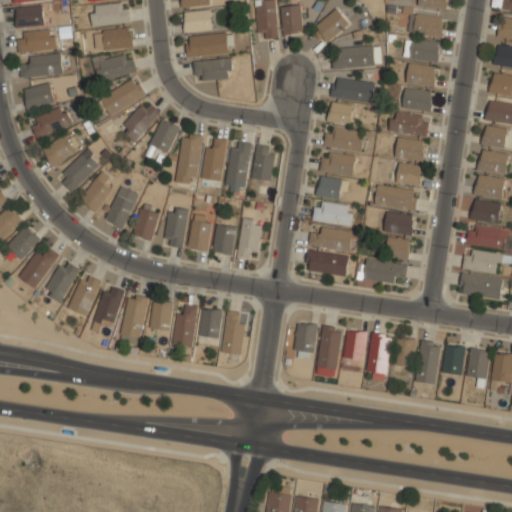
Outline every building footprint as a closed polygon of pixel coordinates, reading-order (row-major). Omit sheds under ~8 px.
[(128,0),(90,4),(92,25),(130,21),(128,0)] [(253,0),(259,39),(279,36),(274,0),(253,0)] [(417,0),(417,4),(445,9),(446,0),(417,0)] [(511,0),(492,0),(492,7),(511,9),(511,0)] [(302,31),(300,3),(280,5),(283,33),(302,31)] [(15,6),(16,26),(45,24),(43,4),(15,6)] [(349,22),(336,6),(314,24),(328,40),(349,22)] [(183,30),(213,30),(213,10),(183,10),(183,30)] [(441,36),(443,14),(410,11),(407,32),(441,36)] [(511,37),(511,16),(500,15),(497,36),(511,37)] [(97,50),(133,43),(129,24),(93,31),(97,50)] [(18,51),(57,48),(55,28),(17,31),(18,51)] [(228,54),(227,33),(185,36),(187,57),(228,54)] [(437,61),(440,40),(406,35),(403,56),(437,61)] [(511,66),(511,44),(498,41),(493,62),(511,66)] [(380,65),(380,45),(340,45),(340,56),(332,56),(332,65),(380,65)] [(133,58),(124,60),(121,50),(92,57),(98,80),(136,70),(133,58)] [(29,62),(20,63),(21,75),(63,72),(62,52),(28,54),(29,62)] [(231,78),(231,59),(195,59),(195,78),(231,78)] [(406,82),(434,85),(436,64),(408,62),(406,82)] [(511,94),(511,73),(492,70),(489,91),(511,94)] [(374,79),(332,76),(331,97),(373,100),(374,79)] [(145,97),(137,78),(99,94),(108,114),(145,97)] [(55,100),(51,81),(22,88),(27,107),(55,100)] [(432,89),(403,87),(401,107),(430,110),(432,89)] [(511,101),(487,99),(485,119),(511,121),(511,101)] [(120,126),(135,140),(160,114),(146,100),(120,126)] [(352,121),(352,102),(329,102),(329,121),(352,121)] [(29,120),(38,138),(73,120),(64,103),(29,120)] [(428,115),(391,110),(388,131),(426,135),(428,115)] [(150,145),(168,153),(179,127),(161,119),(150,145)] [(360,151),(364,131),(327,124),(324,144),(360,151)] [(511,146),(511,126),(484,124),(482,144),(511,146)] [(41,149),(53,165),(80,147),(68,130),(41,149)] [(195,183),(202,136),(182,133),(175,180),(195,183)] [(394,157),(422,159),(424,139),(396,136),(394,157)] [(215,146),(207,145),(201,177),(220,180),(228,139),(217,137),(215,146)] [(250,142),(230,141),(227,185),(247,186),(250,142)] [(251,177),(270,181),(277,148),(257,144),(251,177)] [(504,174),(509,152),(481,146),(477,168),(504,174)] [(352,175),(356,155),(323,148),(319,169),(352,175)] [(72,190),(99,163),(85,149),(58,176),(72,190)] [(417,185),(422,166),(395,160),(391,179),(417,185)] [(80,199),(96,210),(116,182),(99,170),(80,199)] [(316,195),(341,199),(344,178),(319,174),(316,195)] [(503,175),(475,174),(474,195),(503,196),(503,175)] [(374,205),(415,209),(417,188),(377,183),(374,205)] [(104,218),(123,227),(139,193),(121,184),(104,218)] [(0,206),(8,202),(0,188),(0,206)] [(501,202),(473,196),(469,217),(497,223),(501,202)] [(313,219),(350,224),(353,204),(315,199),(313,219)] [(0,238),(23,221),(12,205),(0,213),(0,238)] [(160,213),(140,206),(132,233),(151,239),(160,213)] [(166,244),(185,244),(185,206),(166,206),(166,244)] [(413,213),(385,210),(383,230),(411,233),(413,213)] [(189,248),(208,250),(211,215),(192,214),(189,248)] [(237,254),(256,257),(262,220),(243,217),(237,254)] [(465,243),(504,249),(507,228),(469,222),(465,243)] [(212,251),(231,254),(236,226),(216,223),(212,251)] [(19,259),(40,238),(27,225),(6,246),(19,259)] [(308,244),(349,251),(353,230),(321,225),(319,235),(310,233),(308,244)] [(408,258),(409,237),(387,236),(386,256),(408,258)] [(496,273),(498,260),(507,262),(508,254),(465,246),(462,267),(496,273)] [(60,256),(50,247),(43,255),(38,251),(18,274),(33,287),(60,256)] [(304,268),(345,275),(349,255),(308,248),(304,268)] [(395,273),(405,274),(407,263),(365,256),(362,277),(393,282),(395,273)] [(45,293),(64,301),(78,267),(59,259),(45,293)] [(503,278),(462,271),(458,291),(499,298),(503,278)] [(86,315),(101,280),(83,272),(68,308),(86,315)] [(125,290),(112,285),(111,289),(105,287),(94,319),(106,324),(108,316),(115,318),(125,290)] [(138,342),(148,297),(129,293),(120,339),(138,342)] [(149,328),(168,331),(173,303),(153,300),(149,328)] [(198,305),(185,303),(184,314),(176,313),(172,344),(192,346),(198,305)] [(222,309),(202,307),(199,335),(218,337),(222,309)] [(247,313),(228,309),(221,350),(240,354),(247,313)] [(313,358),(318,324),(298,321),(293,355),(313,358)] [(335,376),(342,328),(323,325),(316,373),(335,376)] [(344,359),(363,362),(367,332),(347,330),(344,359)] [(390,336),(371,334),(367,373),(387,375),(390,336)] [(414,366),(414,337),(394,337),(394,366),(414,366)] [(435,383),(441,341),(421,339),(415,380),(435,383)] [(442,373),(461,375),(465,345),(445,343),(442,373)] [(489,349),(470,347),(466,377),(486,379),(489,349)] [(498,388),(499,382),(511,383),(511,351),(494,351),(491,388),(498,388)] [(265,511),(289,511),(292,489),(269,486),(265,511)] [(293,511),(316,511),(319,496),(296,493),(293,511)] [(323,499),(321,511),(344,511),(346,502),(323,499)] [(350,511),(373,511),(374,504),(352,501),(350,511)]
